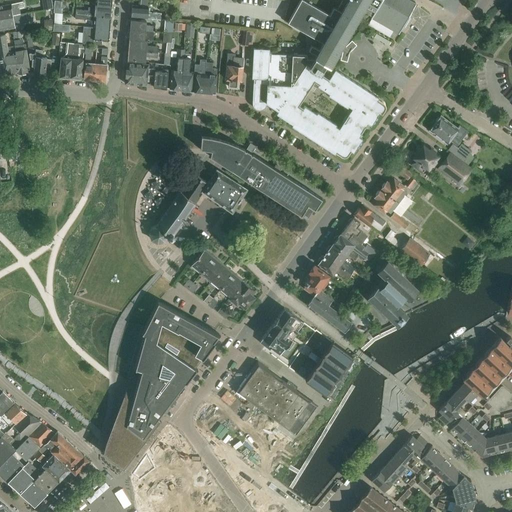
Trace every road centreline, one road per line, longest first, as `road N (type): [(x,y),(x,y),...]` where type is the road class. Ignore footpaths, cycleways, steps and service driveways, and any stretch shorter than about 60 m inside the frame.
road 1 (residential): [(297,510),(185,424),(276,291)]
road 2 (residential): [(111,94),(219,107),(350,189)]
road 3 (residential): [(323,511),(410,419)]
road 4 (residential): [(276,291),(350,189)]
road 5 (residential): [(350,189),(425,88)]
road 6 (residential): [(0,378),(93,456)]
